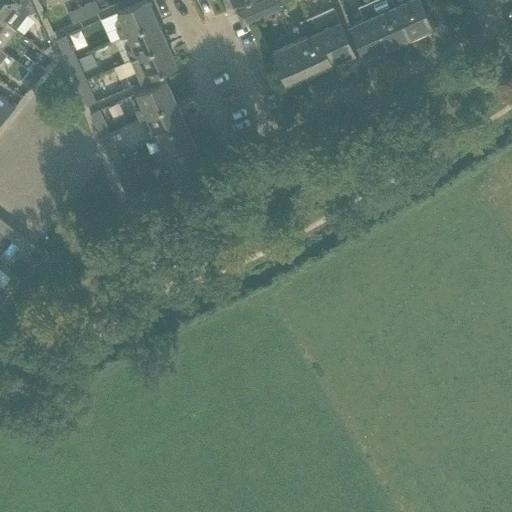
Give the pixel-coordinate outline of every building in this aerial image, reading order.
[(0,0),(0,17),(15,29),(27,14),(35,11),(30,0),(0,0)] [(96,0),(95,0),(90,3),(94,13),(101,10),(96,0)] [(120,37),(127,34),(127,33),(156,20),(147,0),(141,0),(128,6),(117,11),(122,24),(115,27),(120,37)] [(242,25),(280,8),(279,5),(276,0),(263,0),(236,12),(242,25)] [(391,0),(393,4),(394,4),(409,38),(432,28),(419,0),(391,0)] [(94,13),(90,3),(79,7),(84,18),(94,13)] [(394,4),(393,4),(372,13),(387,48),(409,38),(394,4)] [(333,6),(310,16),(332,64),(354,54),(333,6)] [(68,12),(73,23),(80,19),(75,9),(68,12)] [(387,48),(372,13),(349,24),(365,58),(387,48)] [(306,34),(294,40),(310,74),(332,64),(310,16),(300,21),(306,34)] [(0,47),(1,49),(2,49),(17,30),(15,29),(0,17),(0,47)] [(130,59),(130,60),(137,57),(136,56),(166,43),(156,20),(127,33),(127,34),(133,45),(125,49),(130,59)] [(56,39),(66,61),(75,57),(65,34),(56,39)] [(310,74),(294,40),(272,50),(287,84),(310,74)] [(137,57),(130,60),(135,72),(140,82),(158,73),(176,65),(166,43),(136,56),(137,57)] [(91,52),(79,57),(84,69),(96,64),(91,52)] [(66,61),(76,83),(85,79),(75,57),(66,61)] [(36,62),(29,71),(37,77),(44,69),(36,62)] [(37,77),(29,71),(20,81),(29,88),(37,77)] [(85,79),(76,83),(86,105),(95,101),(85,79)] [(140,118),(146,115),(146,114),(175,101),(165,79),(147,87),(136,92),(142,106),(135,109),(139,117),(140,118)] [(0,109),(7,115),(14,106),(5,99),(0,94),(0,109)] [(150,141),(156,138),(155,136),(185,122),(175,101),(146,114),(146,115),(151,127),(145,130),(149,139),(150,141)] [(90,113),(99,135),(108,131),(99,109),(90,113)] [(159,163),(166,159),(165,157),(195,144),(185,122),(155,136),(156,138),(161,149),(154,152),(158,161),(159,163)] [(99,135),(109,156),(118,152),(108,131),(99,135)] [(165,157),(166,159),(175,179),(204,166),(195,144),(165,157)] [(109,156),(119,178),(128,174),(118,152),(109,156)] [(128,174),(119,178),(129,200),(138,196),(128,174)] [(17,232),(0,217),(0,230),(11,240),(17,232)] [(35,246),(17,232),(11,240),(28,254),(35,246)]
